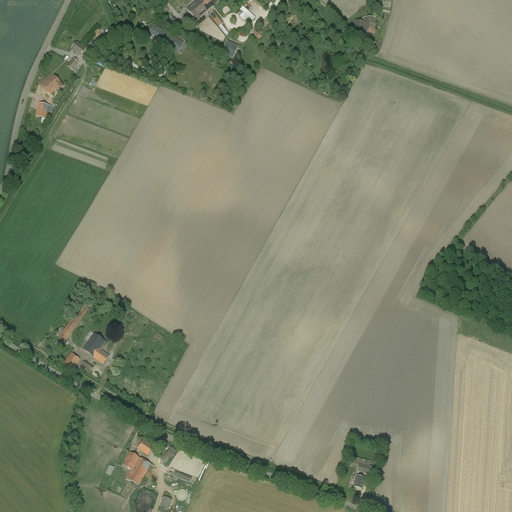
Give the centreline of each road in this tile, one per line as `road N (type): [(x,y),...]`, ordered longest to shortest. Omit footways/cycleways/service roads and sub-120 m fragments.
road 1 (unclassified): [(364,511),(149,424),(0,335)]
road 2 (tertiary): [(0,193),(25,89),(68,0)]
